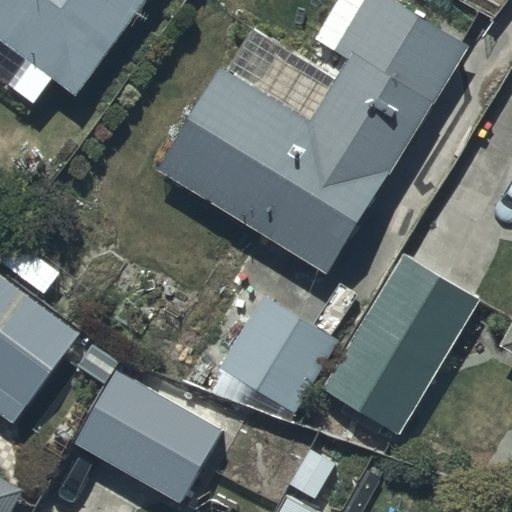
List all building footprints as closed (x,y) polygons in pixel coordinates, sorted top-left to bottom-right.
[(141,0),(0,0),(0,34),(74,90),(141,0)] [(469,40),(403,0),(335,0),(315,33),(347,52),(336,70),(254,19),(227,63),(220,59),(158,161),(329,267),(469,40)] [(84,278),(16,230),(0,251),(0,407),(14,418),(79,327),(59,313),(84,278)] [(482,293),(405,248),(326,383),(403,428),(482,293)] [(340,334),(263,288),(260,294),(247,285),(236,303),(250,312),(220,362),(296,407),(340,334)] [(511,312),(497,339),(511,346),(511,312)] [(220,423),(119,363),(121,359),(100,347),(88,368),(107,380),(74,436),(177,497),(220,423)] [(0,511),(5,511),(22,482),(0,469),(0,511)] [(312,484),(296,475),(274,511),(339,511),(340,511),(307,493),(312,484)]
